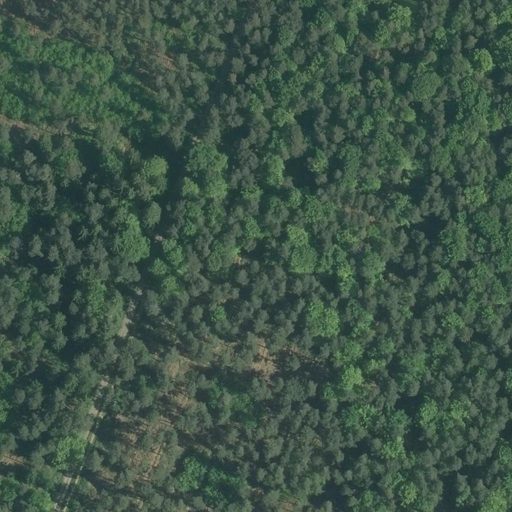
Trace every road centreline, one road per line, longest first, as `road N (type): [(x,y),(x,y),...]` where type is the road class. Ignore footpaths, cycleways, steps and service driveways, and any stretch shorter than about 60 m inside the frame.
road 1 (track): [(463,511),(398,419),(310,238),(302,0)]
road 2 (track): [(61,511),(252,0)]
